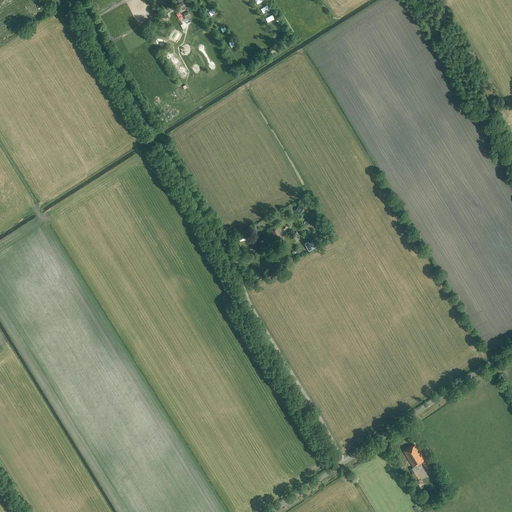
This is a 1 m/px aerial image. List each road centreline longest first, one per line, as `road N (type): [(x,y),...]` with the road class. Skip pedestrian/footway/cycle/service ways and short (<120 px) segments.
road 1 (track): [(78,0),(343,463)]
road 2 (unclassified): [(270,511),(511,349)]
